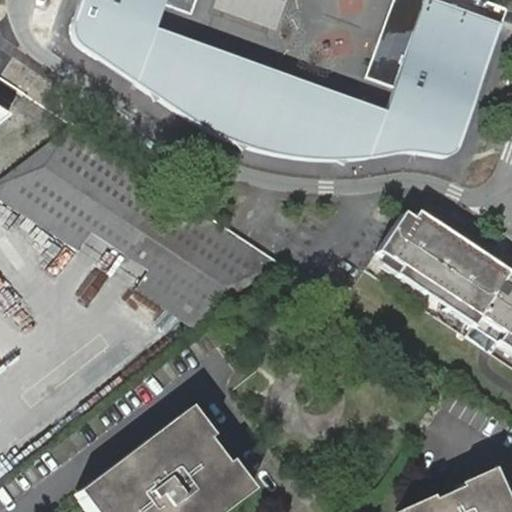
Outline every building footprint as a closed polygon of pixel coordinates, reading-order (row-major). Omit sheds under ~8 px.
[(162,5),(163,0),(77,0),(70,22),(69,27),(69,31),(70,36),(72,41),(74,45),(77,48),(82,52),(185,120),(190,124),(195,127),(200,130),(206,133),(211,136),(217,138),(222,141),(228,143),(234,146),(240,148),(245,150),(251,152),(258,154),(263,156),(269,157),(276,158),(281,160),(288,161),(294,161),(300,162),(306,162),(312,163),(318,164),(324,163),(331,164),(337,163),(343,163),(349,163),(355,163),(362,162),(379,159),(382,159),(384,158),(387,158),(389,158),(391,157),(394,158),(396,158),(398,158),(401,157),(403,157),(406,158),(408,158),(410,158),(413,158),(415,158),(417,158),(420,159),(422,159),(424,160),(426,160),(429,160),(431,160),(434,161),(436,161),(439,161),(444,160),(448,158),(451,156),(453,152),(456,149),(470,108),(500,26),(427,0),(423,0),(392,87),(382,114),(152,32),(162,5)] [(194,0),(163,0),(162,5),(189,15),(194,0)] [(423,0),(393,0),(365,78),(392,87),(423,0)] [(71,125),(0,179),(0,197),(78,251),(91,235),(147,274),(133,293),(194,330),(278,265),(162,187),(71,125)] [(400,215),(374,255),(382,260),(424,288),(450,305),(475,321),(469,328),(464,337),(490,354),(496,346),(501,338),(511,345),(511,279),(505,275),(500,281),(409,221),(400,215)] [(414,215),(409,221),(500,281),(505,275),(428,224),(414,215)] [(424,288),(382,260),(377,267),(419,295),(424,288)] [(445,312),(469,328),(475,321),(450,305),(445,312)] [(511,345),(501,338),(496,346),(511,356),(511,345)] [(209,511),(244,487),(226,464),(214,472),(196,448),(207,440),(190,416),(77,502),(84,511),(209,511)] [(497,511),(480,476),(453,487),(455,491),(427,504),(425,500),(400,511),(497,511)]
